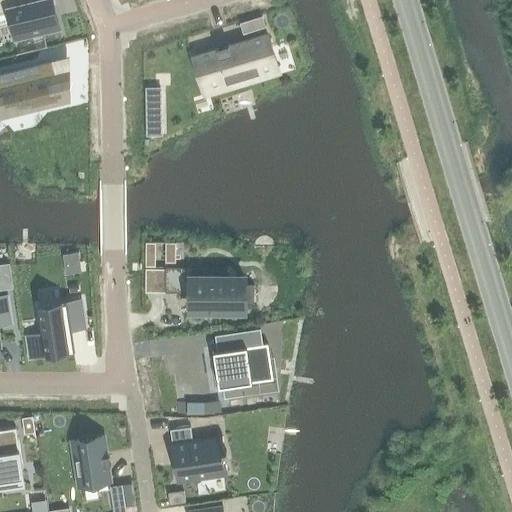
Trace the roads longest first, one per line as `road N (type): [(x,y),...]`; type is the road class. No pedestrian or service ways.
road 1 (secondary): [(511,356),(405,0)]
road 2 (residential): [(111,222),(107,31)]
road 3 (residential): [(111,222),(117,380)]
road 4 (residential): [(117,380),(132,397),(149,511)]
